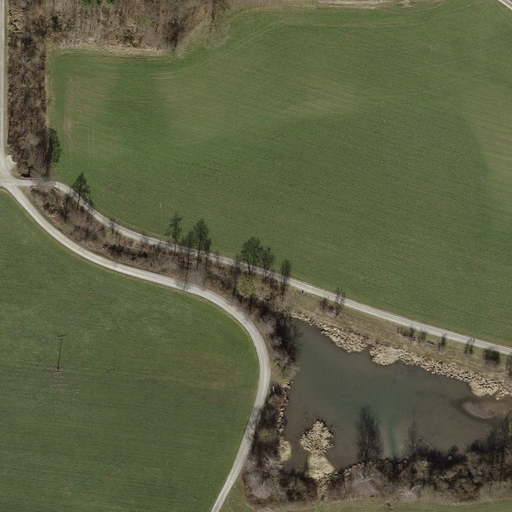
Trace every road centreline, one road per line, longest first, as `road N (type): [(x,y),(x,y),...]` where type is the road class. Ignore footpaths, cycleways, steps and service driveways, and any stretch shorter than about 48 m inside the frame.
road 1 (track): [(0,65),(1,180),(81,253),(197,290),(257,336),(265,391),(240,466),(214,511)]
road 2 (track): [(511,352),(135,237),(63,187),(0,180)]
